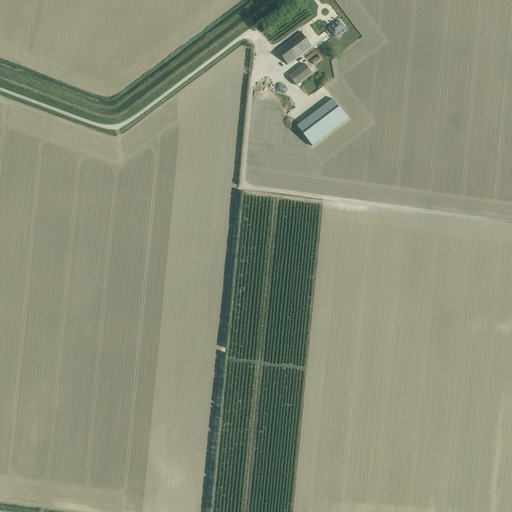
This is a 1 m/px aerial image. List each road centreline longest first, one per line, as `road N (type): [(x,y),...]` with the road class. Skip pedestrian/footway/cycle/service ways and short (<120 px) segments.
road 1 (track): [(207,511),(255,43)]
road 2 (unclassified): [(0,89),(118,126),(291,0)]
road 3 (track): [(239,185),(430,212)]
